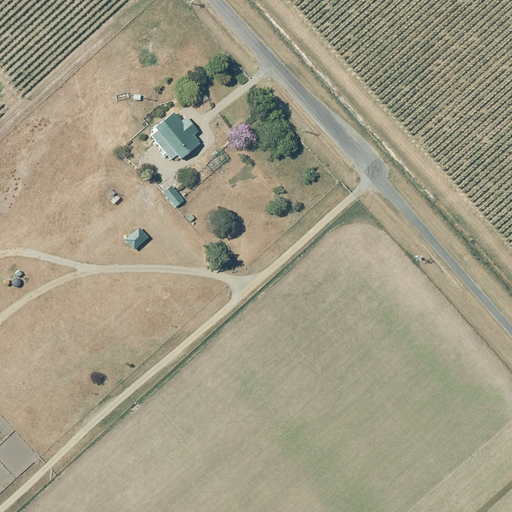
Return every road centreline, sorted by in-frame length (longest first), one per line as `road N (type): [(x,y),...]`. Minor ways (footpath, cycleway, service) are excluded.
road 1 (unclassified): [(511,332),(214,0)]
road 2 (track): [(511,267),(265,0)]
